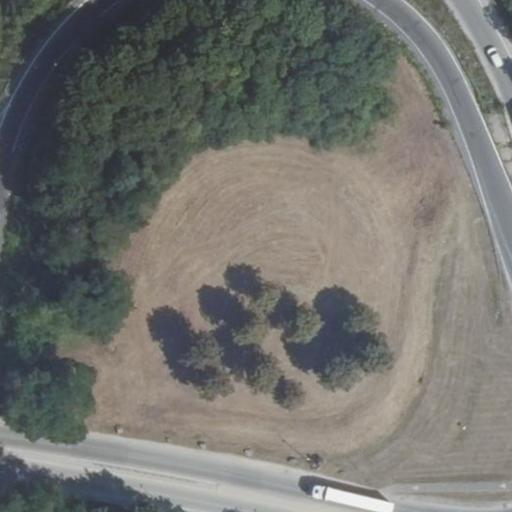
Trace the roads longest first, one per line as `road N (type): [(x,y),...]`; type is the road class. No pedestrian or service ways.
road 1 (secondary): [(395,511),(0,439)]
road 2 (motorway): [(381,0),(436,61),(474,130),(511,235)]
road 3 (secondary): [(0,466),(231,511)]
road 4 (motorway): [(0,158),(51,67),(120,0)]
